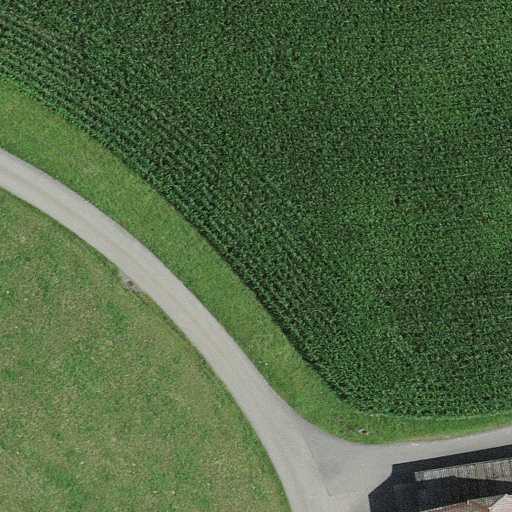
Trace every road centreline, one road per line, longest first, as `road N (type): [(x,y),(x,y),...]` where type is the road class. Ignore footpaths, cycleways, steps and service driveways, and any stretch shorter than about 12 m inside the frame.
road 1 (unclassified): [(0,175),(131,258),(232,369),(310,489)]
road 2 (unclassified): [(310,489),(511,455)]
